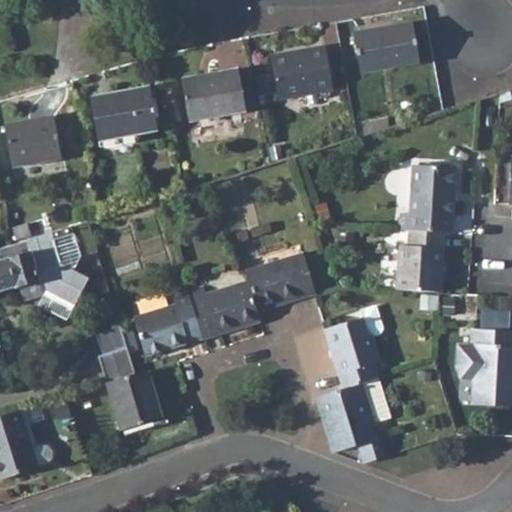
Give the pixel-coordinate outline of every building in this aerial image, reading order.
[(354,33),(360,72),(419,62),(413,23),(354,33)] [(271,58),(279,100),(333,89),(324,46),(271,58)] [(181,80),(188,122),(244,112),(236,69),(181,80)] [(91,97),(99,141),(157,132),(149,87),(91,97)] [(6,124),(13,165),(63,156),(55,115),(6,124)] [(445,230),(451,231),(456,165),(411,163),(409,211),(400,211),(399,228),(409,228),(445,230)] [(46,290),(75,305),(88,278),(72,270),(79,257),(96,250),(87,221),(0,247),(0,291),(39,280),(49,286),(46,290)] [(445,230),(409,228),(409,243),(400,243),(398,288),(442,290),(445,230)] [(248,282),(256,309),(312,292),(314,291),(302,253),(244,271),(248,282)] [(256,309),(248,282),(206,294),(203,287),(187,292),(201,338),(259,319),(256,309)] [(132,316),(145,356),(201,338),(187,292),(171,297),(173,303),(132,316)] [(359,315),(323,327),(342,387),(358,381),(375,376),(371,362),(380,358),(372,334),(376,332),(379,326),(372,304),(357,309),(359,315)] [(106,382),(135,373),(120,326),(97,333),(105,356),(98,359),(106,382)] [(473,402),(511,404),(511,329),(473,328),(471,343),(476,343),(473,402)] [(106,382),(120,430),(161,417),(146,370),(135,373),(106,382)] [(375,376),(358,381),(371,421),(387,416),(375,376)] [(330,450),(355,442),(362,461),(390,452),(383,433),(376,436),(371,421),(358,381),(342,387),(313,396),(330,450)] [(0,415),(0,478),(39,466),(39,464),(33,448),(21,409),(0,415)] [(33,448),(39,464),(47,461),(50,452),(42,445),(33,448)]
